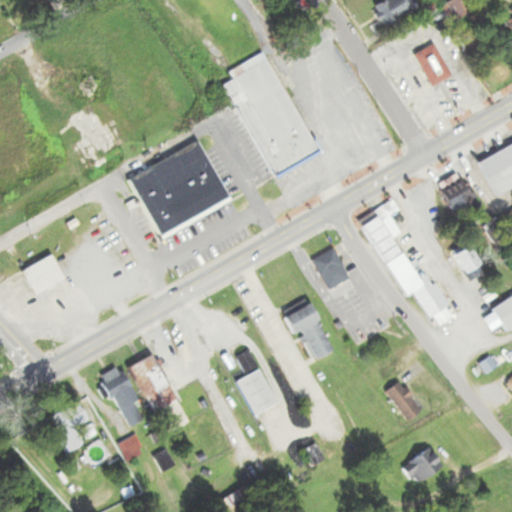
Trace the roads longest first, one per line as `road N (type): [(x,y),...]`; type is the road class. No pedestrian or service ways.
road 1 (secondary): [(42,379),(332,212)]
road 2 (residential): [(511,446),(332,212)]
road 3 (secondary): [(332,212),(511,105)]
road 4 (residential): [(423,157),(318,0)]
